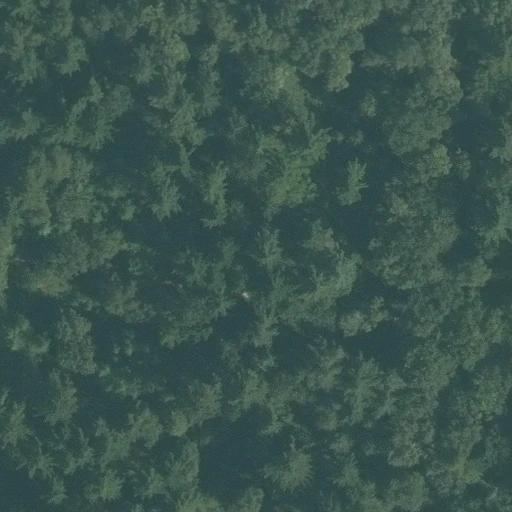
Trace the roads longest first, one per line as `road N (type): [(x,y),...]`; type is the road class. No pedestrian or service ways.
road 1 (unknown): [(511,334),(358,317),(0,257)]
road 2 (track): [(432,511),(460,0)]
road 3 (track): [(288,0),(511,21)]
